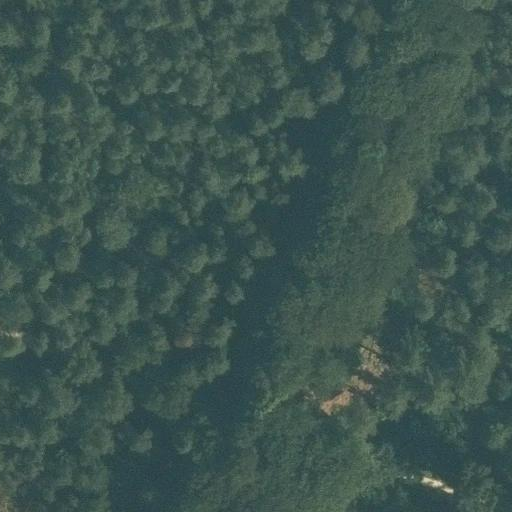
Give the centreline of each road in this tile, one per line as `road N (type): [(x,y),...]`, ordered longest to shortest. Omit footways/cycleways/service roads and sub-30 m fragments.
road 1 (track): [(431,0),(257,425)]
road 2 (track): [(257,425),(0,326)]
road 3 (track): [(257,425),(511,506)]
road 4 (track): [(190,511),(146,385)]
